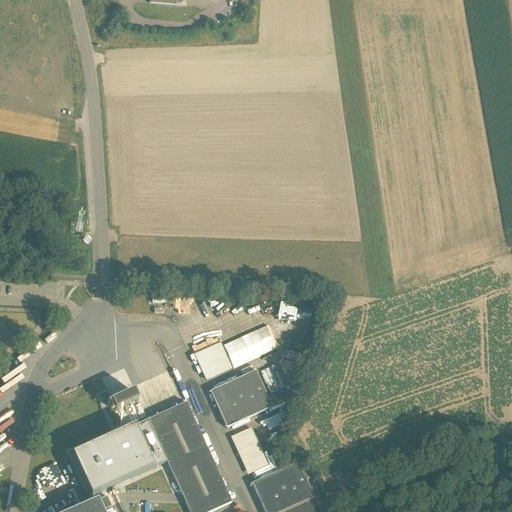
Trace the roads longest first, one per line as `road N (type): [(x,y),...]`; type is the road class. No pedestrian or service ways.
road 1 (unclassified): [(105,282),(77,0)]
road 2 (unclassified): [(330,498),(511,428)]
